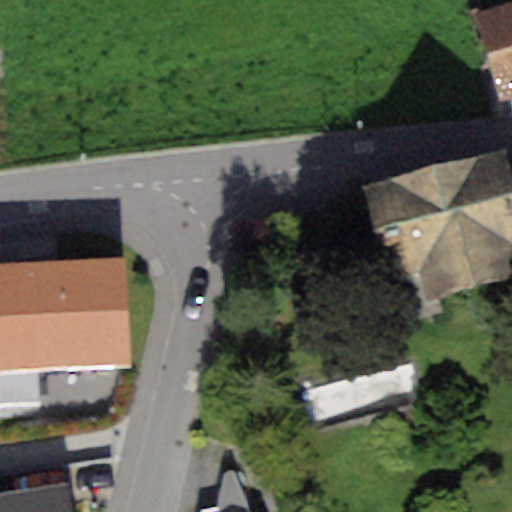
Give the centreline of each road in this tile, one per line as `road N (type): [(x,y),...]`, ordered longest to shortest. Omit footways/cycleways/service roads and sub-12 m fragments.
road 1 (residential): [(152,511),(209,248),(205,179)]
road 2 (residential): [(511,130),(205,179)]
road 3 (residential): [(205,179),(0,200)]
